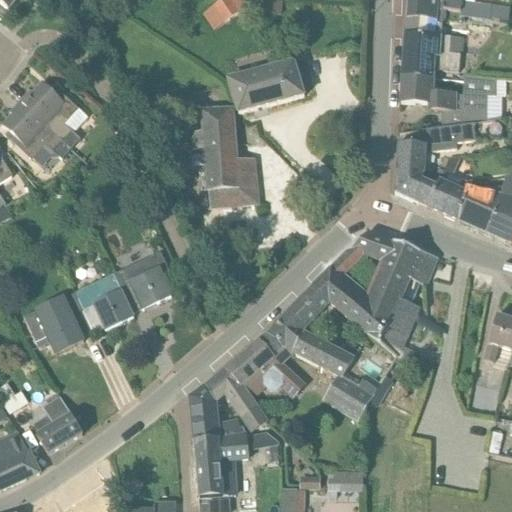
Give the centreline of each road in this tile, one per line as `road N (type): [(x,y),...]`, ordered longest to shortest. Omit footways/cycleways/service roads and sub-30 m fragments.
road 1 (tertiary): [(0,508),(41,489),(169,395),(367,207)]
road 2 (residential): [(367,207),(379,165),(385,0)]
road 3 (tertiary): [(511,264),(367,207)]
